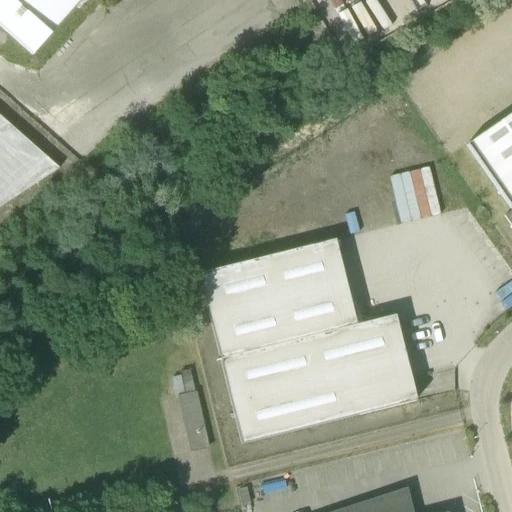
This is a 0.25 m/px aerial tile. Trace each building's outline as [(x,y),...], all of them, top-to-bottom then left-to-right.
[(0,0),(0,26),(32,55),(81,0),(0,0)] [(349,0),(330,0),(317,8),(348,61),(375,45),(349,0)] [(511,112),(466,145),(511,211),(504,216),(511,227),(511,112)] [(0,205),(57,168),(0,117),(0,205)] [(219,360),(355,326),(334,241),(256,260),(242,205),(189,242),(219,360)] [(355,326),(219,360),(241,446),(357,417),(352,395),(410,381),(394,317),(355,326)] [(191,451),(208,447),(196,393),(178,397),(191,451)] [(408,511),(402,488),(329,511),(408,511)]
